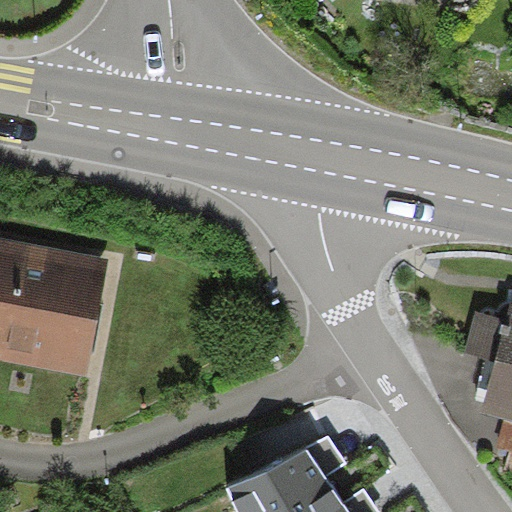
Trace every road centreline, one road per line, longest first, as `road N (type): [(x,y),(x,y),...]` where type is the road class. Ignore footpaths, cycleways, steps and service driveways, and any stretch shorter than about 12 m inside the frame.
road 1 (residential): [(316,158),(327,252),(369,339),(486,511)]
road 2 (secondary): [(511,201),(316,158)]
road 3 (secondary): [(182,135),(0,99)]
road 4 (secondary): [(316,158),(182,135)]
road 5 (residential): [(166,0),(182,135)]
